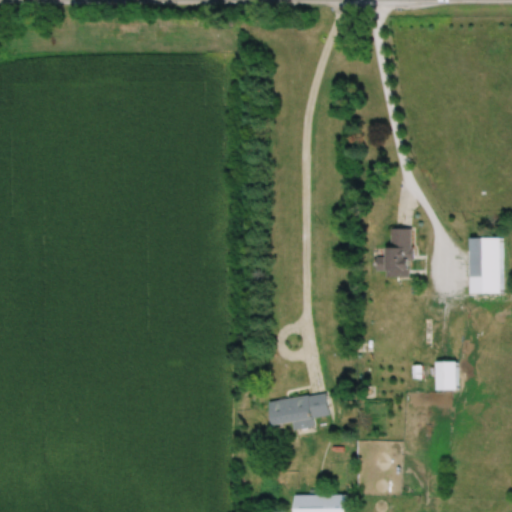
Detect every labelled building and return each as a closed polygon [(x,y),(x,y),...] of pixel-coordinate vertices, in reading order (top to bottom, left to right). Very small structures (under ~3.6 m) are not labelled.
[(412,229),(388,228),(387,258),(375,257),(375,269),(387,270),(387,277),(410,278),(412,229)] [(471,291),(470,236),(502,235),(503,290),(471,291)] [(436,391),(458,391),(458,362),(436,362),(436,391)] [(269,402),(273,428),(313,422),(312,418),(330,416),(327,393),(269,402)] [(347,511),(347,494),(296,494),(295,511),(347,511)]
